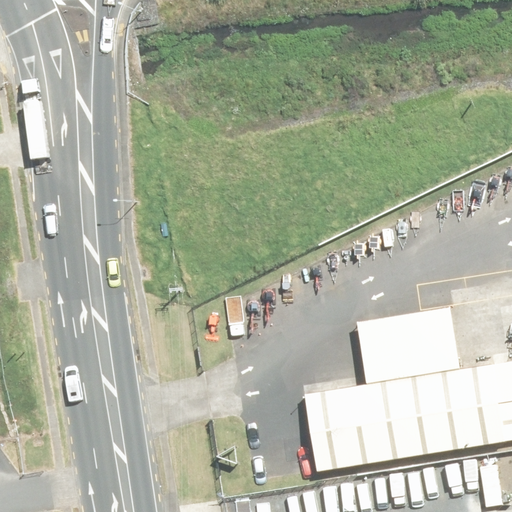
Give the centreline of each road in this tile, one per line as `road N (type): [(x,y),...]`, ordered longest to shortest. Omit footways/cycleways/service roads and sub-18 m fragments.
road 1 (secondary): [(129,511),(89,252),(84,154)]
road 2 (secondary): [(84,154),(23,0)]
road 3 (secondary): [(111,0),(84,154)]
